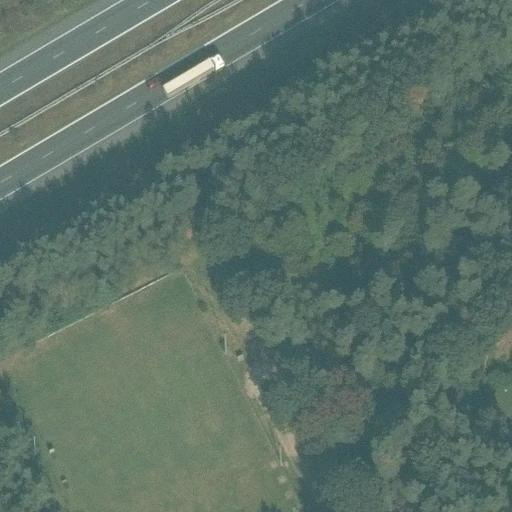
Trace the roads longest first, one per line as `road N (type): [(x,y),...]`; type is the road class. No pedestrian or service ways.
road 1 (motorway): [(0,189),(322,0)]
road 2 (motorway): [(164,0),(0,96)]
